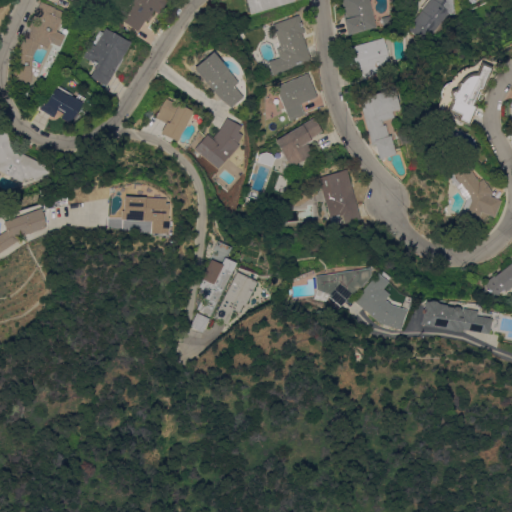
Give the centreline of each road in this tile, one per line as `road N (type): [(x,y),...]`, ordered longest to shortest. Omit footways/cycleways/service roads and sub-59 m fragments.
road 1 (residential): [(511,219),(490,253),(454,259),(421,251),(328,97),(315,0)]
road 2 (residential): [(195,0),(119,115),(85,145),(43,142),(11,115),(0,86)]
road 3 (residential): [(103,129),(154,140),(195,178),(201,203),(184,340)]
road 4 (residential): [(507,225),(503,356),(412,329)]
